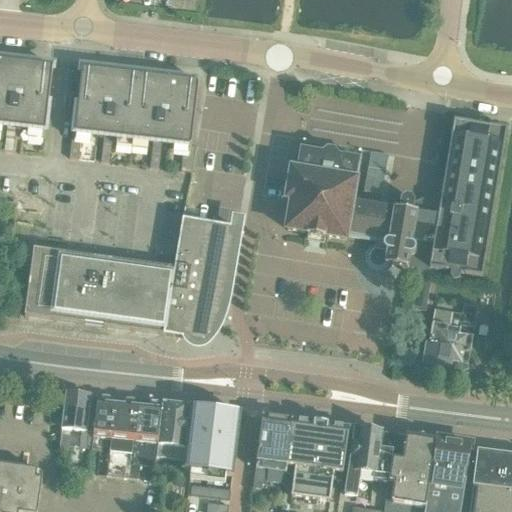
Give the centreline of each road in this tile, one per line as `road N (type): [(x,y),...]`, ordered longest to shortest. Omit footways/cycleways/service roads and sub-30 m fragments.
road 1 (secondary): [(511,412),(245,371),(180,375),(0,350)]
road 2 (secondary): [(0,364),(511,425)]
road 3 (tertiary): [(82,31),(282,58)]
road 4 (unclassified): [(282,58),(254,217)]
road 5 (tertiary): [(282,58),(434,86)]
